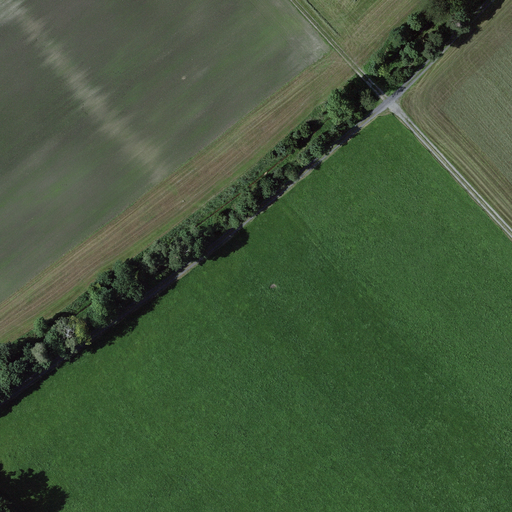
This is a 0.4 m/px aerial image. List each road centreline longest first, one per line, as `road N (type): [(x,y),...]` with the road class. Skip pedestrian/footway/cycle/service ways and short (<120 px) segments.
road 1 (track): [(493,0),(388,103),(181,270),(0,401)]
road 2 (track): [(511,234),(291,0)]
